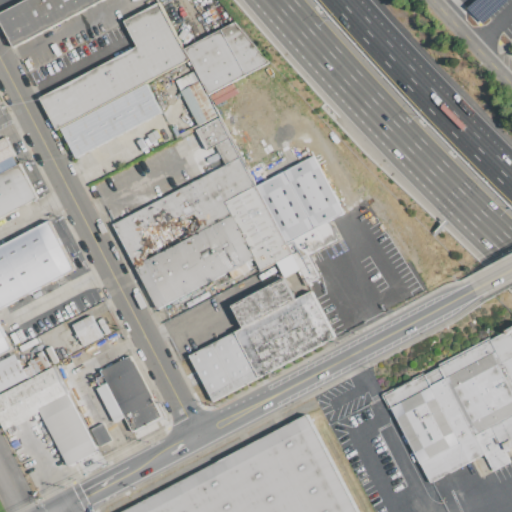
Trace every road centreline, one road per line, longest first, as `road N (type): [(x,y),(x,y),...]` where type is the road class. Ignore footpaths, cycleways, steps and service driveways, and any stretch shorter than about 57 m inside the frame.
road 1 (residential): [(0,55),(198,436)]
road 2 (motorway): [(277,0),(511,247)]
road 3 (tertiary): [(471,290),(198,436)]
road 4 (motorway): [(511,181),(340,0)]
